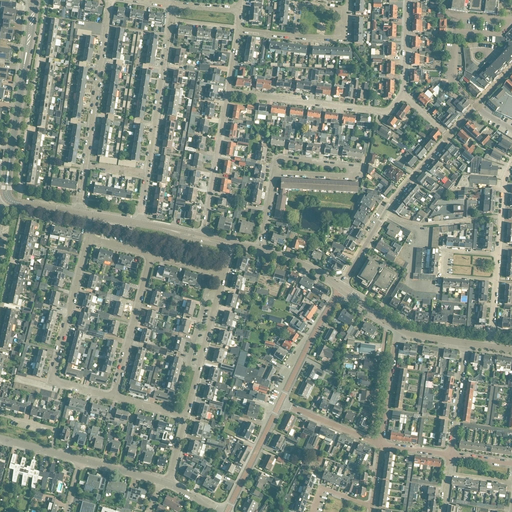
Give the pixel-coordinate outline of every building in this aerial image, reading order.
[(62,11),(63,3),(60,2),(60,0),(54,0),(53,6),(59,7),(59,10),(62,11)] [(72,9),(73,1),(68,0),(66,0),(66,3),(63,3),(62,11),(65,11),(66,8),(72,9)] [(469,12),(471,0),(453,0),(453,4),(449,4),(448,10),(469,13),(469,12)] [(482,13),(482,12),(483,0),(471,0),(469,12),(482,13)] [(497,15),(499,0),(483,0),(482,12),(497,15)] [(81,14),(82,6),(79,5),(80,2),(73,1),(72,9),(78,10),(77,21),(80,21),(81,14)] [(1,7),(5,8),(4,14),(17,16),(17,11),(12,11),(12,7),(16,8),(17,3),(1,2),(1,7)] [(91,12),(92,4),(86,3),(85,6),(82,6),(81,14),(84,14),(85,11),(91,12)] [(99,5),(92,4),(91,12),(91,14),(101,15),(102,8),(98,7),(99,5)] [(261,10),(262,7),(254,6),(253,9),(250,9),(249,15),(258,16),(258,10),(261,10)] [(126,21),(127,14),(124,13),(125,10),(118,9),(117,17),(124,18),(123,21),(126,21)] [(136,20),(137,11),(131,10),(130,14),(127,14),(126,21),(132,22),(132,19),(136,20)] [(431,10),(427,10),(424,10),(414,10),(413,16),(415,16),(415,18),(421,19),(422,13),(430,14),(431,10)] [(145,24),(146,16),(143,16),(144,12),(137,11),(136,20),(142,21),(142,24),(145,24)] [(155,23),(156,14),(150,13),(149,17),(146,16),(145,24),(148,25),(151,25),(152,22),(155,23)] [(16,22),(17,16),(4,14),(2,24),(10,26),(10,25),(10,21),(16,22)] [(163,15),(156,14),(155,23),(161,24),(161,25),(165,26),(166,20),(162,19),(163,15)] [(425,22),(421,22),(421,19),(415,18),(414,22),(413,22),(413,27),(423,27),(430,27),(432,27),(432,25),(430,25),(426,24),(425,22)] [(50,26),(58,27),(60,28),(61,25),(62,24),(63,24),(63,20),(59,19),(59,21),(51,20),(50,26)] [(10,26),(2,24),(1,34),(14,36),(14,31),(9,30),(10,26)] [(193,41),(194,33),(191,32),(192,29),(185,28),(184,37),(187,37),(187,40),(193,41)] [(203,42),(204,30),(198,29),(197,33),(194,33),(193,41),(203,42)] [(212,43),(213,35),(210,34),(211,31),(204,30),(203,42),(212,43)] [(395,39),(396,32),(383,32),(383,31),(379,31),(379,35),(381,35),(383,35),(383,40),(389,41),(389,38),(395,39)] [(222,41),(223,32),(217,32),(216,35),(213,35),(212,43),(215,43),(216,40),(222,41)] [(13,41),(14,36),(1,34),(0,38),(0,44),(7,45),(7,41),(13,41)] [(91,38),(91,35),(84,34),(84,37),(87,37),(86,44),(93,45),(94,38),(91,38)] [(7,46),(7,45),(0,44),(0,54),(11,56),(11,51),(6,50),(6,47),(7,47),(7,46)] [(58,47),(55,46),(47,45),(46,48),(47,48),(47,51),(54,52),(57,53),(58,47)] [(505,69),(505,68),(496,60),(491,66),(487,63),(480,70),(471,61),(470,53),(470,49),(463,49),(465,64),(465,71),(474,76),(475,74),(483,80),(489,85),(492,81),(494,82),(499,77),(498,76),(505,69)] [(349,53),(349,50),(343,50),(343,57),(349,57),(349,59),(352,59),(352,53),(349,53)] [(511,55),(506,50),(499,57),(508,65),(509,67),(511,63),(511,55)] [(54,56),(53,56),(54,52),(47,51),(46,58),(49,59),(49,62),(61,63),(61,60),(55,59),(55,57),(54,56)] [(187,52),(177,51),(175,58),(184,59),(184,55),(186,56),(187,52)] [(395,51),(383,51),(383,56),(371,56),(371,59),(384,60),(384,57),(395,57),(395,54),(396,54),(396,52),(396,51),(395,51)] [(363,63),(355,52),(352,54),(360,65),(363,63)] [(425,58),(420,58),(420,56),(425,56),(425,52),(420,52),(420,55),(412,55),(412,61),(429,61),(433,61),(433,59),(425,58)] [(10,61),(11,56),(0,54),(0,64),(4,65),(4,60),(10,61)] [(119,61),(120,55),(113,54),(112,56),(113,56),(112,60),(116,60),(116,63),(122,64),(122,61),(119,61)] [(224,64),(226,57),(214,55),(213,58),(215,58),(214,62),(224,64)] [(90,64),(91,59),(91,58),(84,56),(83,63),(79,62),(79,65),(86,66),(87,63),(90,64)] [(508,65),(499,57),(496,60),(505,68),(508,65)] [(184,59),(175,58),(174,65),(185,66),(185,63),(183,63),(184,59)] [(154,63),(155,60),(147,59),(146,65),(143,65),(142,67),(149,68),(149,65),(153,66),(154,62),(154,63)] [(60,66),(61,63),(49,62),(48,64),(47,64),(46,70),(53,72),(55,72),(56,66),(60,66)] [(119,73),(120,67),(121,67),(122,64),(116,63),(116,66),(113,66),(113,70),(112,70),(112,72),(119,73)] [(4,65),(0,64),(0,74),(8,76),(8,71),(3,70),(4,65)] [(86,69),(86,66),(79,65),(78,68),(80,68),(79,75),(87,76),(88,70),(86,69)] [(150,72),(148,71),(149,68),(142,67),(142,70),(143,70),(142,77),(150,78),(150,75),(150,72)] [(470,81),(473,76),(467,73),(465,77),(470,81)] [(220,77),(219,77),(212,76),(209,75),(208,78),(211,79),(211,82),(214,83),(215,83),(218,83),(219,77),(220,77)] [(180,89),(182,79),(173,78),(172,85),(173,85),(172,88),(180,89)] [(243,87),(244,80),(237,79),(236,83),(235,83),(235,87),(240,87),(243,87)] [(305,80),(304,83),(303,91),(307,91),(310,92),(311,84),(308,83),(307,82),(307,81),(306,80),(305,80)] [(429,96),(435,89),(440,84),(441,80),(431,84),(433,87),(429,91),(428,91),(425,95),(423,93),(418,99),(422,103),(429,96)] [(485,89),(489,85),(483,81),(482,82),(479,80),(476,83),(485,89)] [(263,90),(264,82),(257,81),(256,89),(259,89),(263,90)] [(346,86),(346,90),(345,98),(352,99),(353,89),(357,90),(358,82),(354,81),(353,87),(346,86)] [(511,83),(509,81),(501,89),(507,95),(510,97),(511,96),(511,83)] [(270,91),(271,83),(264,82),(263,90),(267,90),(270,91)] [(303,91),(304,83),(297,82),(296,90),(299,90),(303,91)] [(342,86),(334,85),(334,87),(334,89),(333,97),(339,97),(339,94),(342,94),(343,88),(345,88),(346,83),(342,83),(342,86)] [(438,95),(439,91),(439,90),(440,84),(435,89),(429,96),(422,103),(426,107),(431,101),(429,99),(433,95),(435,92),(438,95)] [(316,85),(315,95),(316,95),(316,96),(319,96),(319,95),(323,95),(324,89),(324,86),(316,85)] [(481,93),(472,85),(468,90),(476,98),(481,93)] [(207,86),(205,92),(216,94),(217,88),(214,87),(213,87),(207,86)] [(180,94),(180,89),(172,88),(172,91),(171,91),(170,97),(179,98),(181,99),(182,95),(180,94)] [(380,90),(380,94),(385,94),(385,99),(391,99),(391,96),(392,96),(392,95),(393,95),(394,88),(386,88),(381,88),(380,90)] [(511,97),(510,97),(507,95),(501,89),(487,104),(496,112),(511,119),(511,97)] [(53,98),(54,91),(42,90),(42,92),(42,96),(52,97),(52,98),(53,98)] [(217,95),(217,94),(216,94),(205,92),(204,99),(211,100),(212,100),(215,101),(215,100),(216,94),(217,95)] [(461,97),(459,100),(458,101),(459,102),(466,109),(470,105),(465,100),(461,97)] [(466,109),(459,102),(458,101),(457,101),(454,104),(455,106),(462,113),(466,109)] [(177,112),(178,105),(169,103),(168,110),(177,112)] [(203,107),(203,110),(213,111),(214,106),(215,105),(211,105),(211,104),(210,104),(210,105),(207,104),(204,103),(203,107)] [(266,113),(267,106),(259,105),(258,112),(255,111),(254,120),(257,120),(258,115),(261,115),(262,112),(266,113)] [(406,115),(410,109),(405,105),(404,106),(403,108),(400,111),(406,115)] [(278,114),(279,108),(271,107),(271,113),(271,115),(268,115),(267,121),(267,123),(271,124),(271,121),(272,117),(277,118),(278,114)] [(113,116),(114,110),(106,108),(106,111),(106,115),(108,115),(108,118),(114,119),(114,116),(113,116)] [(278,114),(277,118),(281,118),(281,122),(282,122),(282,129),(285,129),(285,126),(286,123),(287,117),(284,117),(285,115),(285,109),(279,108),(278,114)] [(287,117),(286,123),(290,123),(291,123),(292,121),(295,122),(296,119),(297,110),(290,109),(290,115),(289,117),(287,117)] [(452,109),(450,111),(448,110),(446,112),(448,113),(455,120),(460,116),(452,109)] [(176,121),(177,112),(168,110),(167,117),(168,117),(167,119),(176,121)] [(203,110),(202,113),(205,113),(205,117),(208,117),(209,118),(209,117),(212,118),(212,117),(214,117),(214,115),(213,114),(213,112),(214,112),(214,111),(213,111),(203,110)] [(302,120),(302,117),(303,111),(297,110),(296,119),(299,119),(299,120),(298,125),(303,126),(304,125),(305,120),(302,120)] [(406,115),(400,111),(398,114),(396,117),(401,121),(406,115)] [(80,121),(81,115),(81,114),(73,113),(72,119),(70,119),(70,122),(78,123),(78,120),(80,121)] [(144,117),(144,114),(136,113),(135,119),(134,119),(134,122),(140,123),(141,120),(143,120),(143,117),(144,117)] [(240,114),(233,113),(232,119),(246,121),(246,119),(243,118),(243,115),(240,114)] [(455,120),(448,113),(444,117),(452,124),(455,120)] [(337,121),(338,115),(331,115),(331,120),(334,120),(333,129),(338,129),(339,127),(339,125),(336,124),(337,121)] [(452,124),(444,117),(441,115),(438,119),(448,128),(452,124)] [(367,123),(368,117),(360,116),(359,126),(362,126),(363,123),(367,123)] [(397,127),(400,122),(397,120),(397,121),(391,117),(391,118),(389,120),(387,123),(392,127),(394,125),(397,127)] [(109,127),(110,121),(113,122),(114,119),(108,118),(107,121),(103,120),(103,124),(102,124),(102,126),(109,127)] [(174,130),(176,121),(167,119),(167,123),(166,123),(166,129),(174,130)] [(47,132),(49,123),(38,121),(37,128),(39,128),(38,131),(46,132),(47,132)] [(77,126),(78,123),(70,122),(70,125),(73,125),(72,132),(80,133),(81,127),(77,126)] [(144,126),(140,126),(140,123),(134,122),(134,125),(136,125),(135,131),(144,133),(144,130),(143,130),(144,126)] [(474,131),(476,129),(473,126),(474,126),(473,125),(472,125),(469,122),(464,128),(475,139),(479,135),(474,131)] [(431,127),(429,125),(426,123),(422,127),(427,131),(431,127)] [(246,128),(246,125),(240,124),(240,127),(231,125),(230,132),(236,133),(237,129),(240,130),(240,129),(242,130),(243,127),(246,128)] [(208,128),(198,126),(198,128),(198,129),(199,130),(200,130),(199,133),(202,134),(203,134),(207,134),(206,134),(207,128),(208,128)] [(382,127),(380,130),(379,132),(377,131),(378,129),(377,129),(378,127),(375,126),(373,132),(376,133),(376,134),(387,141),(390,137),(387,135),(390,132),(382,127)] [(45,135),(46,132),(38,131),(38,134),(34,133),(33,140),(41,141),(42,135),(45,135)] [(440,136),(434,131),(429,136),(435,142),(440,136)] [(470,139),(469,138),(461,131),(457,136),(463,141),(462,142),(465,145),(470,139)] [(267,140),(261,132),(259,133),(264,141),(267,140)] [(264,141),(259,133),(256,135),(262,143),(264,141)] [(484,146),(490,139),(486,135),(479,143),(484,146)] [(503,140),(500,145),(509,150),(510,147),(511,148),(511,147),(510,147),(511,145),(511,141),(502,135),(501,137),(502,139),(503,140)] [(428,139),(424,144),(421,147),(427,151),(433,144),(428,139)] [(171,153),(172,143),(164,142),(163,149),(162,152),(171,153)] [(420,160),(426,152),(417,144),(415,146),(416,148),(413,152),(409,149),(408,149),(405,146),(399,142),(397,145),(402,149),(402,150),(406,153),(407,152),(409,153),(414,158),(416,156),(420,160)] [(205,145),(194,143),(194,144),(194,147),(196,148),(196,150),(199,151),(200,151),(204,152),(204,151),(205,146),(205,145)] [(468,149),(466,152),(470,155),(476,147),(473,144),(468,149)] [(509,150),(500,145),(499,144),(496,149),(495,148),(493,149),(492,151),(493,151),(502,156),(504,157),(505,154),(506,152),(507,152),(506,152),(508,149),(509,150)] [(258,149),(259,149),(259,152),(255,151),(255,155),(258,155),(266,156),(265,156),(266,154),(267,150),(263,149),(264,146),(258,145),(258,149)] [(454,149),(449,145),(445,149),(453,156),(457,160),(461,154),(454,149)] [(43,148),(40,147),(32,146),(31,149),(32,149),(31,153),(42,154),(43,148)] [(449,161),(453,156),(445,149),(441,154),(449,161)] [(474,158),(470,155),(466,152),(465,151),(461,156),(470,163),(474,158)] [(501,159),(502,156),(493,151),(490,156),(487,155),(486,155),(483,159),(496,163),(498,161),(499,161),(500,159),(501,159)] [(404,156),(405,157),(408,160),(406,163),(412,168),(418,162),(413,159),(407,153),(404,156)] [(169,165),(170,155),(162,154),(161,157),(160,164),(169,165)] [(449,161),(441,154),(437,158),(441,162),(443,163),(444,161),(447,164),(449,161)] [(75,165),(76,159),(68,157),(67,164),(64,163),(63,166),(71,167),(72,164),(75,165)] [(496,177),(497,167),(491,167),(491,163),(481,162),(482,159),(476,157),(471,162),(470,174),(496,177)] [(404,166),(397,161),(394,165),(402,169),(404,166)] [(441,166),(438,164),(435,161),(430,166),(437,171),(437,170),(439,168),(442,171),(444,168),(441,166)] [(266,168),(258,167),(255,166),(256,164),(246,162),(246,163),(245,165),(254,167),(253,173),(264,174),(265,172),(266,168)] [(368,165),(366,173),(370,176),(375,170),(368,165)] [(390,166),(387,170),(389,172),(386,176),(391,179),(396,183),(403,175),(397,170),(396,171),(390,166)] [(453,184),(451,182),(440,174),(441,173),(437,170),(437,171),(430,166),(426,170),(430,174),(432,176),(435,178),(437,176),(442,181),(441,182),(444,184),(442,187),(448,190),(453,184)] [(232,173),(233,169),(224,168),(223,174),(232,176),(231,179),(236,180),(236,179),(237,174),(232,173)] [(167,178),(168,171),(159,170),(158,177),(167,178)] [(188,178),(191,178),(199,180),(200,174),(197,173),(196,173),(189,172),(188,178)] [(253,173),(252,179),(263,181),(264,180),(264,181),(265,178),(264,178),(264,177),(264,174),(253,173)] [(435,184),(423,174),(417,181),(422,186),(423,185),(429,190),(431,192),(435,187),(433,186),(435,184)] [(496,179),(470,176),(462,176),(457,187),(465,188),(464,191),(467,191),(473,191),(473,188),(472,188),(472,184),(496,186),(496,179)] [(165,188),(167,178),(158,177),(157,183),(157,186),(165,188)] [(37,187),(38,180),(38,179),(28,178),(27,184),(37,187)] [(231,182),(222,180),(221,187),(232,188),(232,185),(230,185),(231,182)] [(288,190),(289,182),(285,181),(285,180),(281,180),(281,189),(280,197),(286,198),(287,195),(283,194),(284,190),(288,190)] [(379,183),(386,188),(390,191),(392,188),(382,180),(379,183)] [(296,190),(296,182),(289,182),(288,190),(296,190)] [(304,190),(304,182),(296,182),(296,190),(304,190)] [(311,191),(312,183),(304,182),(304,190),(311,191)] [(319,191),(319,183),(312,183),(311,191),(319,191)] [(327,192),(327,184),(319,183),(319,191),(327,192)] [(334,192),(335,184),(327,184),(327,192),(334,192)] [(342,192),(342,184),(335,184),(334,192),(342,192)] [(350,193),(350,185),(342,184),(342,192),(350,193)] [(418,191),(420,189),(414,184),(411,189),(421,198),(421,197),(422,198),(426,201),(428,198),(423,194),(423,195),(418,191)] [(357,193),(358,185),(350,185),(350,193),(357,193)] [(164,197),(165,188),(157,186),(157,189),(156,189),(155,196),(164,197)] [(390,191),(386,188),(385,189),(383,187),(381,189),(380,189),(377,192),(368,190),(367,194),(379,197),(381,193),(385,197),(390,191)] [(421,198),(411,189),(407,193),(413,197),(414,196),(420,201),(422,198),(421,197),(421,198)] [(131,200),(133,193),(133,191),(130,190),(130,192),(126,192),(125,199),(131,200)] [(467,195),(467,191),(464,191),(458,192),(458,196),(458,200),(463,200),(464,196),(464,195),(467,195)] [(416,200),(413,198),(413,197),(407,193),(404,197),(413,204),(416,200)] [(354,223),(350,229),(351,229),(351,230),(352,230),(354,226),(358,228),(359,226),(362,228),(363,225),(364,226),(368,219),(367,219),(369,216),(366,214),(365,215),(364,214),(365,213),(365,212),(365,211),(368,213),(370,211),(371,211),(375,204),(374,204),(375,201),(372,199),(373,198),(379,199),(381,200),(380,200),(381,200),(382,198),(368,195),(367,196),(364,195),(362,197),(361,197),(357,203),(358,204),(357,206),(360,208),(359,210),(357,210),(356,212),(355,211),(351,218),(352,219),(350,221),(354,223)] [(286,198),(280,197),(278,196),(277,203),(285,205),(286,198)] [(413,204),(404,197),(400,201),(406,206),(407,204),(413,209),(416,206),(413,204)] [(230,205),(231,201),(219,199),(218,206),(227,207),(228,204),(230,205)] [(405,207),(399,202),(396,207),(404,213),(406,214),(408,215),(409,212),(406,211),(403,209),(405,207)] [(284,212),(285,205),(277,203),(276,211),(284,212)] [(463,206),(453,206),(453,214),(463,214),(463,206)] [(404,213),(396,207),(392,211),(398,216),(399,214),(402,216),(405,217),(406,214),(404,213)] [(161,216),(162,210),(153,209),(152,215),(156,216),(156,219),(163,220),(164,217),(161,216)] [(420,210),(417,214),(424,218),(426,214),(420,210)] [(283,216),(284,212),(276,211),(274,218),(282,220),(282,219),(281,219),(282,216),(283,216)] [(196,215),(196,214),(185,213),(184,219),(191,220),(192,221),(192,220),(195,221),(196,221),(196,218),(195,218),(196,215)] [(224,230),(226,219),(220,217),(217,229),(218,229),(218,228),(223,229),(223,230),(224,230)] [(232,220),(226,219),(224,230),(229,231),(229,232),(232,220)] [(245,234),(246,234),(248,223),(242,221),(241,223),(238,222),(237,229),(240,229),(239,233),(240,233),(240,232),(245,234)] [(484,221),(484,226),(484,231),(492,232),(492,226),(493,226),(493,225),(490,225),(490,222),(484,221)] [(38,228),(39,224),(28,222),(27,224),(26,228),(35,230),(35,227),(38,228)] [(289,228),(288,231),(291,231),(292,225),(276,222),(276,225),(289,228)] [(254,224),(248,223),(246,234),(251,235),(251,236),(254,224)] [(398,236),(401,230),(390,224),(387,229),(389,231),(387,234),(394,238),(396,234),(398,236)] [(358,228),(354,226),(352,230),(348,237),(355,241),(357,239),(359,240),(363,233),(357,230),(358,228)] [(33,237),(35,230),(26,228),(25,233),(25,235),(33,237)] [(59,238),(61,229),(55,228),(54,229),(51,228),(50,236),(59,238)] [(66,239),(68,230),(61,229),(59,238),(66,239)] [(72,240),(74,232),(68,230),(66,239),(72,240)] [(80,233),(74,232),(72,240),(79,242),(80,233)] [(277,244),(279,237),(276,236),(277,233),(273,232),(272,236),(273,236),(272,239),(271,238),(271,239),(272,239),(271,242),(273,242),(274,243),(277,244)] [(284,234),(283,235),(280,234),(279,237),(277,244),(283,246),(287,235),(284,234)] [(32,243),(33,237),(25,235),(24,237),(23,241),(32,243)] [(355,241),(348,237),(345,243),(347,244),(345,248),(352,252),(356,245),(354,244),(355,241)] [(294,241),(291,249),(297,250),(299,245),(306,247),(307,241),(298,239),(297,242),(294,241)] [(452,248),(453,239),(447,239),(446,241),(443,241),(442,247),(446,247),(452,248)] [(35,244),(32,243),(23,241),(22,245),(22,246),(22,248),(34,250),(35,251),(36,249),(34,248),(35,244)] [(391,248),(380,242),(379,242),(378,242),(376,245),(377,246),(376,248),(387,255),(390,251),(391,248)] [(32,256),(34,250),(22,248),(22,250),(21,249),(20,254),(32,256)] [(57,254),(59,254),(58,261),(68,263),(70,257),(68,257),(69,254),(58,251),(57,254)] [(105,262),(107,253),(100,251),(99,255),(95,253),(93,261),(97,262),(97,263),(103,265),(104,262),(105,262)] [(319,261),(322,257),(323,257),(325,254),(321,252),(321,253),(318,251),(316,253),(314,252),(311,257),(313,258),(312,259),(316,261),(317,260),(319,261)] [(327,252),(325,255),(329,257),(330,256),(335,259),(336,258),(345,263),(348,258),(339,253),(335,251),(333,254),(331,253),(330,254),(327,252)] [(387,255),(390,256),(388,260),(393,263),(396,257),(391,254),(392,252),(390,251),(387,255)] [(113,266),(115,259),(112,258),(113,254),(107,253),(105,262),(110,263),(110,265),(113,266)] [(30,263),(32,256),(20,254),(19,258),(20,258),(19,260),(30,263)] [(124,267),(127,258),(120,256),(119,260),(115,259),(113,266),(116,267),(117,265),(124,267)] [(133,259),(127,258),(124,267),(130,268),(129,271),(136,272),(138,265),(132,263),(133,259)] [(239,258),(237,263),(247,266),(248,260),(239,258)] [(383,264),(381,267),(372,261),(373,260),(369,258),(356,278),(357,279),(363,282),(361,285),(367,289),(372,291),(378,295),(379,292),(385,296),(386,296),(393,284),(394,285),(396,286),(399,282),(399,281),(399,280),(399,279),(399,278),(398,277),(397,276),(398,275),(394,273),(393,274),(384,268),(386,266),(386,265),(386,264),(385,264),(384,264),(383,264)] [(341,270),(344,265),(334,259),(331,264),(332,265),(330,269),(335,272),(337,268),(341,270)] [(66,270),(68,263),(58,261),(56,267),(59,268),(66,270)] [(245,272),(247,266),(237,263),(235,270),(245,272)] [(28,268),(17,266),(16,268),(15,272),(24,274),(25,271),(28,271),(28,268)] [(169,279),(171,269),(165,268),(164,270),(158,268),(156,277),(162,279),(163,277),(169,279)] [(178,271),(171,269),(169,279),(176,281),(176,283),(179,283),(181,276),(177,275),(178,271)] [(283,280),(285,274),(282,274),(283,272),(276,270),(273,278),(280,280),(280,282),(284,284),(285,281),(283,280)] [(27,275),(24,274),(15,272),(14,277),(15,277),(14,279),(23,281),(25,281),(27,275)] [(189,284),(191,275),(185,273),(184,276),(181,275),(181,276),(179,283),(179,284),(178,285),(181,286),(182,282),(189,284)] [(295,283),(299,276),(292,273),(287,282),(294,285),(295,283)] [(52,280),(56,281),(56,280),(63,282),(64,280),(65,279),(66,276),(65,276),(58,274),(57,277),(53,276),(52,280)] [(198,276),(191,275),(189,284),(196,286),(196,288),(199,289),(201,281),(197,280),(198,276)] [(91,276),(89,282),(96,284),(97,281),(100,281),(101,279),(91,276)] [(234,276),(232,282),(242,284),(244,279),(234,276)] [(304,290),(309,281),(303,278),(299,284),(302,285),(300,288),(304,290)] [(21,287),(23,281),(14,279),(14,281),(13,281),(12,285),(21,287)] [(63,282),(56,280),(56,281),(55,284),(52,283),(51,286),(62,289),(62,286),(63,285),(64,282),(63,282)] [(314,284),(309,281),(304,290),(307,292),(306,293),(307,293),(308,292),(311,293),(312,293),(314,289),(314,288),(313,287),(314,284)] [(101,285),(96,284),(89,282),(87,289),(95,291),(96,287),(100,289),(101,285)] [(240,291),(242,284),(232,282),(231,288),(240,291)] [(479,283),(479,288),(479,289),(487,290),(488,284),(488,282),(484,282),(483,283),(479,283)] [(117,287),(116,289),(116,290),(120,291),(128,292),(129,286),(122,284),(121,288),(117,287)] [(322,287),(316,284),(314,288),(326,295),(329,291),(322,287)] [(20,293),(21,287),(12,285),(11,289),(12,290),(11,292),(20,293)] [(399,290),(398,289),(396,288),(391,297),(393,298),(389,305),(390,306),(390,305),(396,309),(395,309),(396,309),(400,302),(394,298),(399,290)] [(314,289),(312,293),(321,298),(323,294),(314,289)] [(156,290),(155,293),(153,293),(152,299),(161,301),(162,297),(170,299),(170,297),(173,298),(174,295),(156,290)] [(293,303),(299,291),(296,290),(290,302),(293,303)] [(126,299),(128,292),(120,291),(119,297),(120,298),(126,299)] [(19,300),(20,293),(11,292),(11,294),(10,298),(19,300)] [(58,301),(60,295),(53,293),(52,296),(49,296),(48,298),(58,301)] [(240,304),(242,298),(250,300),(251,297),(245,295),(239,294),(238,297),(229,294),(227,300),(236,303),(239,304),(241,304),(240,304)] [(410,297),(407,295),(406,294),(398,308),(402,310),(401,312),(407,316),(412,309),(408,306),(408,305),(408,303),(407,302),(410,297)] [(86,295),(84,301),(95,304),(97,298),(86,295)] [(18,303),(19,300),(10,298),(9,302),(9,304),(20,307),(20,304),(18,303)] [(57,307),(58,301),(48,298),(47,303),(50,304),(50,306),(57,307)] [(161,302),(161,301),(152,299),(150,305),(158,307),(158,304),(162,305),(163,302),(161,302)] [(237,310),(239,304),(236,303),(227,300),(226,307),(237,310)] [(95,304),(84,301),(82,308),(85,308),(85,311),(91,313),(92,310),(90,309),(91,306),(94,307),(95,304)] [(187,301),(185,308),(194,310),(195,304),(196,304),(187,301)] [(114,302),(112,309),(115,309),(123,311),(124,305),(114,302)] [(304,304),(302,307),(307,311),(313,315),(317,309),(311,305),(310,308),(304,304)] [(290,308),(289,312),(293,313),(299,317),(298,318),(304,321),(305,319),(309,321),(313,315),(307,311),(302,307),(298,312),(295,309),(290,308)] [(192,316),(194,310),(185,308),(184,314),(192,317),(192,316)] [(121,318),(123,311),(115,309),(114,316),(121,318)] [(19,313),(7,310),(7,313),(6,312),(5,317),(14,319),(15,315),(18,316),(19,313)] [(421,322),(422,313),(416,313),(417,311),(414,310),(412,313),(412,319),(415,319),(415,322),(415,321),(421,322)] [(102,316),(99,315),(91,313),(85,311),(84,314),(81,313),(79,320),(89,322),(91,318),(92,317),(98,319),(98,318),(101,319),(102,316)] [(156,313),(148,311),(147,318),(154,320),(156,313)] [(440,315),(440,323),(446,324),(446,321),(449,321),(450,312),(441,311),(440,315)] [(55,320),(57,314),(50,312),(48,318),(55,320)] [(349,326),(354,317),(350,315),(349,316),(343,312),(340,316),(340,315),(340,316),(338,319),(348,325),(349,326)] [(440,323),(440,315),(435,314),(435,312),(431,312),(431,320),(434,320),(433,323),(434,323),(440,323)] [(225,313),(224,319),(233,322),(235,316),(225,313)] [(17,319),(14,319),(5,317),(5,321),(5,323),(13,325),(15,325),(17,319)] [(55,320),(48,318),(45,318),(44,324),(46,325),(54,326),(55,324),(56,321),(55,321),(55,320)] [(157,320),(154,320),(147,318),(145,324),(152,326),(156,327),(156,326),(157,320)] [(231,328),(233,322),(224,319),(222,325),(231,328)] [(90,322),(89,322),(79,320),(78,326),(78,327),(78,329),(86,332),(87,332),(90,322)] [(180,320),(178,326),(180,327),(180,326),(189,329),(190,323),(191,323),(191,322),(180,320)] [(293,326),(290,324),(288,327),(294,331),(296,328),(301,332),(306,326),(297,320),(295,324),(294,323),(293,326)] [(485,326),(485,320),(477,320),(476,326),(474,326),(474,329),(481,330),(482,326),(485,327),(485,326)] [(108,324),(107,327),(108,327),(118,330),(120,324),(112,322),(111,325),(110,325),(110,324),(108,324)] [(12,331),(13,325),(5,323),(4,325),(3,330),(12,331)] [(377,330),(365,323),(361,329),(373,336),(377,330)] [(52,333),(54,326),(46,325),(45,331),(52,333)] [(349,335),(353,328),(349,326),(348,325),(344,332),(349,335)] [(187,335),(189,329),(180,326),(180,327),(179,333),(187,335)] [(116,336),(118,330),(108,327),(107,330),(108,333),(107,334),(116,336)] [(298,336),(294,333),(295,332),(288,328),(285,332),(290,336),(288,339),(294,343),(298,336)] [(82,340),(83,334),(85,335),(86,332),(78,329),(77,332),(76,332),(74,338),(82,340)] [(337,333),(330,329),(325,339),(332,343),(337,333)] [(14,332),(12,331),(3,330),(2,334),(2,336),(10,338),(13,338),(14,332)] [(142,336),(149,338),(152,339),(154,333),(144,330),(143,333),(142,333),(141,335),(142,336)] [(51,339),(52,333),(45,331),(44,334),(41,334),(40,336),(43,337),(51,339)] [(220,331),(219,337),(227,340),(228,340),(230,341),(232,334),(220,331)] [(350,336),(342,332),(340,335),(344,337),(343,339),(346,342),(350,336)] [(0,342),(9,344),(10,338),(2,336),(1,338),(0,341),(0,342)] [(148,345),(149,338),(142,336),(140,343),(148,345)] [(49,345),(51,339),(43,337),(41,344),(49,345)] [(227,340),(219,337),(217,344),(230,347),(230,345),(231,345),(232,341),(230,341),(228,340),(227,340)] [(84,341),(82,340),(74,338),(73,345),(80,347),(81,343),(83,343),(84,341)] [(175,338),(173,345),(175,345),(184,347),(185,341),(186,341),(175,338)] [(292,346),(280,338),(276,344),(279,346),(281,343),(283,345),(282,346),(289,351),(292,346)] [(110,341),(109,347),(116,349),(118,343),(110,341)] [(8,347),(9,344),(0,342),(0,348),(10,351),(11,348),(8,347)] [(356,348),(360,349),(360,353),(371,355),(370,355),(371,355),(372,355),(374,355),(375,347),(369,347),(369,345),(357,344),(356,348)] [(79,353),(80,347),(73,345),(71,351),(79,353)] [(182,354),(184,347),(175,345),(174,352),(182,354)] [(331,359),(334,352),(327,349),(321,345),(316,356),(322,359),(324,356),(326,357),(327,357),(331,359)] [(409,354),(410,346),(404,345),(404,348),(399,348),(398,354),(409,356),(409,354)] [(114,356),(116,349),(109,347),(107,354),(114,356)] [(429,357),(430,349),(423,348),(421,358),(424,359),(425,356),(429,357)] [(144,357),(146,351),(139,349),(137,355),(144,357)] [(437,358),(438,350),(430,349),(429,357),(437,358)] [(216,350),(214,356),(224,358),(225,352),(216,350)] [(278,350),(274,356),(282,361),(286,355),(278,350)] [(45,359),(47,353),(39,351),(38,357),(45,359)] [(77,359),(79,353),(71,351),(69,357),(77,359)] [(241,351),(237,365),(243,366),(247,353),(241,351)] [(457,353),(450,352),(449,359),(456,360),(457,353)] [(113,362),(114,356),(107,354),(105,360),(113,362)] [(143,363),(144,357),(137,355),(135,361),(143,363)] [(267,355),(264,359),(270,363),(273,359),(267,355)] [(478,365),(479,356),(472,355),(471,364),(478,365)] [(222,365),(224,358),(214,356),(212,362),(222,365)] [(44,366),(45,359),(38,357),(36,364),(44,366)] [(75,366),(77,359),(69,357),(68,364),(73,365),(75,366)] [(493,366),(494,361),(491,360),(492,358),(485,357),(483,369),(487,369),(487,365),(493,366)] [(183,360),(174,358),(172,365),(181,367),(183,360)] [(503,370),(504,359),(498,359),(496,369),(497,369),(497,370),(500,370),(500,369),(503,370)] [(510,371),(511,360),(504,359),(503,370),(510,371)] [(111,368),(113,362),(105,360),(104,366),(111,368)] [(372,368),(373,361),(361,360),(360,367),(362,367),(362,370),(371,371),(372,368)] [(145,364),(143,364),(143,363),(135,361),(134,367),(141,369),(144,370),(145,364)] [(42,372),(44,366),(36,364),(34,370),(42,372)] [(71,369),(73,365),(68,364),(67,368),(65,375),(82,379),(82,377),(85,378),(87,371),(84,370),(84,373),(71,369)] [(181,367),(172,365),(169,364),(168,370),(171,371),(179,373),(181,367)] [(237,365),(233,378),(244,382),(254,385),(268,389),(270,383),(275,370),(267,366),(265,369),(260,367),(259,371),(254,370),(248,368),(243,366),(237,365)] [(20,373),(22,367),(20,366),(19,366),(16,375),(26,378),(27,375),(20,373)] [(109,375),(111,368),(104,366),(103,370),(99,368),(98,372),(105,374),(109,375)] [(323,373),(317,369),(311,366),(306,376),(312,379),(315,374),(321,377),(323,373)] [(139,376),(141,369),(134,367),(132,374),(139,376)] [(211,368),(209,374),(219,377),(220,371),(211,368)] [(40,378),(42,372),(34,370),(32,369),(30,376),(40,378)] [(108,379),(109,375),(105,374),(103,378),(91,375),(92,372),(89,371),(87,378),(90,379),(90,381),(106,386),(108,379)] [(178,379),(179,373),(171,371),(169,377),(178,379)] [(138,382),(139,376),(132,374),(130,380),(137,382),(138,382)] [(209,374),(208,380),(216,383),(215,386),(221,387),(222,384),(219,383),(221,377),(219,377),(209,374)] [(451,379),(451,377),(447,376),(444,375),(443,378),(444,378),(443,384),(453,386),(454,379),(451,379)] [(357,379),(362,380),(361,386),(369,387),(370,380),(367,380),(368,377),(358,376),(357,379)] [(176,386),(178,379),(169,377),(168,383),(176,386)] [(148,390),(136,386),(137,382),(130,380),(129,385),(131,385),(129,392),(146,396),(146,394),(149,394),(151,387),(149,387),(149,385),(147,384),(145,384),(144,386),(148,387),(148,390)] [(305,398),(311,386),(313,387),(314,384),(307,380),(305,384),(304,383),(298,395),(305,398)] [(174,392),(176,386),(168,383),(165,383),(163,389),(166,390),(168,391),(174,392)] [(409,385),(405,384),(398,383),(397,390),(404,391),(408,391),(409,385)] [(254,385),(252,389),(258,391),(266,394),(268,389),(254,385)] [(206,386),(204,392),(214,395),(216,389),(214,389),(206,386)] [(230,392),(229,395),(236,397),(247,400),(252,402),(254,397),(257,398),(256,400),(263,402),(265,396),(250,392),(251,391),(250,391),(248,391),(247,394),(238,391),(237,394),(232,392),(233,386),(232,386),(230,392)] [(168,391),(167,395),(155,392),(156,389),(153,388),(151,395),(154,396),(153,398),(170,403),(172,396),(173,397),(174,392),(168,391)] [(204,392),(203,399),(213,401),(214,395),(204,392)] [(370,399),(371,393),(362,392),(361,401),(360,401),(360,402),(363,404),(363,406),(370,407),(370,402),(370,400),(371,399),(370,399)] [(29,410),(31,403),(33,395),(30,395),(27,403),(25,403),(25,400),(22,399),(21,404),(18,413),(22,414),(23,414),(25,414),(26,409),(29,410)] [(321,397),(318,404),(321,405),(319,408),(326,411),(330,401),(326,400),(326,399),(321,397)] [(71,399),(68,410),(70,410),(76,412),(77,409),(79,401),(78,401),(78,400),(78,399),(77,399),(76,399),(75,400),(71,399)] [(77,409),(76,410),(84,412),(84,411),(86,403),(82,402),(82,401),(82,400),(80,400),(79,401),(79,402),(79,401),(77,409)] [(253,402),(252,402),(247,400),(246,406),(250,407),(249,410),(258,412),(259,409),(259,410),(260,407),(252,405),(253,402)] [(12,411),(14,402),(8,401),(6,410),(10,411),(10,410),(12,411)] [(18,413),(21,404),(14,402),(12,411),(14,411),(14,412),(18,413)] [(339,417),(344,406),(337,403),(335,406),(332,413),(336,415),(339,417)] [(37,418),(39,409),(36,408),(37,405),(33,404),(30,416),(33,416),(32,417),(37,418)] [(98,415),(101,407),(93,405),(91,413),(96,415),(95,418),(98,418),(99,415),(98,415)] [(210,407),(200,405),(199,411),(208,413),(210,407)] [(43,419),(46,411),(47,407),(43,406),(42,410),(39,409),(37,418),(41,419),(43,419)] [(109,409),(101,407),(98,415),(99,415),(106,417),(105,421),(109,422),(109,421),(110,415),(107,414),(109,409)] [(64,409),(62,419),(67,420),(70,421),(70,419),(68,416),(69,411),(64,409)] [(244,412),(242,417),(248,419),(249,416),(251,417),(257,419),(257,416),(258,413),(258,412),(249,410),(248,413),(244,412)] [(49,421),(52,412),(46,411),(43,419),(45,420),(49,421)] [(58,419),(60,412),(56,411),(55,413),(52,412),(49,421),(54,422),(56,422),(57,419),(58,419)] [(110,415),(109,421),(117,423),(116,426),(119,427),(120,424),(123,413),(117,411),(115,418),(113,418),(114,416),(110,415)] [(212,414),(208,413),(199,411),(197,417),(207,419),(207,420),(208,421),(209,420),(208,420),(209,419),(209,418),(210,417),(211,416),(211,414),(212,415),(212,414)] [(400,415),(401,413),(393,411),(391,421),(399,422),(400,415)] [(126,425),(129,414),(128,414),(123,413),(123,412),(123,413),(120,424),(126,425)] [(348,412),(345,419),(352,422),(355,415),(348,412)] [(289,433),(296,419),(288,415),(281,429),(289,433)] [(143,425),(145,418),(138,416),(135,427),(139,427),(140,424),(143,425)] [(359,419),(357,425),(358,425),(360,426),(359,427),(363,428),(363,427),(364,428),(368,419),(361,416),(360,420),(359,419)] [(152,420),(145,418),(143,425),(147,426),(147,427),(150,428),(152,420)] [(220,426),(217,425),(212,424),(211,427),(217,428),(217,427),(221,428),(222,427),(225,428),(227,422),(222,420),(220,426)] [(160,421),(159,423),(157,430),(164,432),(166,424),(163,424),(163,422),(160,421)] [(251,434),(255,427),(244,421),(242,424),(246,426),(244,430),(251,434)] [(205,425),(205,426),(195,423),(194,429),(209,433),(211,427),(210,427),(210,426),(205,425)] [(306,425),(304,431),(310,433),(308,436),(311,437),(312,437),(312,435),(316,426),(310,423),(308,426),(306,425)] [(163,437),(162,440),(165,441),(166,438),(168,433),(171,434),(173,426),(172,426),(173,425),(169,424),(169,425),(166,424),(164,432),(163,437)] [(68,442),(70,433),(68,432),(69,428),(64,427),(61,441),(68,442)] [(104,438),(97,436),(99,428),(93,427),(89,441),(92,441),(93,439),(96,440),(94,448),(94,447),(101,449),(101,450),(104,438)] [(251,434),(244,430),(240,428),(237,436),(248,441),(251,434)] [(326,438),(329,431),(322,428),(319,435),(325,438),(326,438)] [(130,430),(129,436),(136,438),(137,435),(133,434),(134,430),(135,430),(135,429),(134,429),(134,430),(131,429),(130,430)] [(194,429),(192,435),(205,439),(206,435),(208,436),(209,433),(194,429)] [(121,443),(112,441),(114,432),(110,431),(109,431),(105,446),(108,447),(109,444),(112,444),(110,453),(111,453),(111,452),(117,454),(121,443)] [(332,440),(335,433),(329,431),(326,438),(325,438),(324,441),(328,442),(329,439),(332,440)] [(77,432),(76,436),(79,436),(77,445),(77,444),(84,446),(84,447),(87,435),(77,432)] [(409,443),(410,437),(411,433),(404,432),(404,436),(403,442),(409,443)] [(278,450),(284,439),(277,435),(272,444),(270,447),(273,448),(278,450)] [(306,448),(309,450),(311,446),(315,436),(312,435),(312,437),(311,437),(306,448)] [(344,446),(347,439),(340,436),(338,443),(336,447),(340,448),(341,445),(344,446)] [(349,452),(353,441),(347,439),(344,446),(348,447),(346,451),(349,452)] [(148,441),(145,441),(145,440),(143,440),(142,440),(141,445),(139,452),(142,453),(145,454),(143,462),(144,462),(150,463),(150,464),(153,452),(147,451),(146,448),(148,441)] [(203,445),(200,444),(191,441),(189,447),(199,450),(201,451),(203,445)] [(243,465),(251,450),(240,444),(237,443),(234,449),(231,456),(237,459),(236,462),(243,465)] [(127,444),(126,448),(129,449),(127,457),(127,456),(134,458),(134,459),(137,447),(127,444)] [(361,456),(365,446),(359,444),(358,446),(355,445),(351,454),(350,455),(354,456),(355,453),(361,456)] [(360,459),(357,465),(361,466),(363,461),(363,460),(365,454),(368,456),(371,449),(365,446),(361,456),(360,459)] [(198,453),(199,450),(189,447),(187,454),(194,455),(194,458),(199,461),(201,462),(206,465),(208,462),(203,459),(199,457),(200,454),(198,453)] [(18,474),(20,466),(13,464),(14,463),(15,463),(15,462),(16,456),(13,455),(9,469),(13,470),(12,482),(16,483),(18,474)] [(166,460),(166,456),(163,455),(163,459),(159,458),(158,462),(157,463),(158,463),(157,466),(164,468),(166,460)] [(274,459),(269,456),(267,455),(262,467),(270,471),(272,466),(271,465),(274,459)] [(314,455),(312,459),(318,461),(315,467),(320,469),(324,458),(314,455)] [(20,466),(18,474),(23,475),(21,486),(25,487),(28,475),(30,470),(23,468),(23,466),(24,467),(24,466),(26,459),(22,458),(20,466)] [(38,477),(39,472),(32,470),(33,469),(34,469),(35,462),(32,461),(30,470),(28,475),(32,476),(31,488),(35,489),(38,477)] [(48,478),(49,474),(42,472),(43,470),(44,471),(44,470),(45,463),(42,462),(39,472),(38,477),(42,478),(41,490),(45,491),(48,478)] [(231,474),(235,467),(228,464),(224,462),(222,465),(227,467),(225,471),(231,474)] [(52,464),(49,474),(48,478),(52,479),(51,492),(55,493),(58,481),(62,482),(64,474),(60,473),(59,475),(52,473),(53,472),(54,472),(55,465),(52,464)] [(324,475),(322,480),(325,481),(327,482),(328,482),(331,474),(325,472),(326,467),(323,466),(321,474),(324,475)] [(189,479),(194,470),(189,467),(184,476),(189,479)] [(200,473),(194,470),(189,479),(195,482),(200,473)] [(222,477),(223,474),(218,471),(213,480),(208,489),(214,492),(220,481),(220,480),(222,477)] [(314,479),(315,478),(310,477),(311,474),(303,471),(302,474),(307,476),(305,482),(312,484),(313,481),(314,482),(315,479),(314,479)] [(259,473),(255,481),(258,482),(255,487),(263,491),(264,488),(265,488),(266,486),(265,486),(267,481),(271,483),(270,484),(279,489),(283,482),(274,478),(272,480),(267,477),(266,479),(261,476),(262,475),(259,473)] [(366,482),(368,475),(358,473),(358,477),(361,477),(360,481),(366,482)] [(334,484),(337,476),(331,474),(328,482),(331,483),(333,484),(334,484)] [(98,489),(101,478),(89,475),(86,486),(98,489)] [(340,486),(342,478),(337,476),(334,484),(337,485),(336,486),(339,486),(340,486)] [(350,476),(349,478),(343,476),(342,478),(340,486),(342,487),(342,488),(344,488),(345,488),(347,483),(350,484),(350,483),(353,477),(350,476)] [(208,489),(213,480),(208,477),(203,486),(208,489)] [(106,489),(105,493),(110,494),(111,490),(124,494),(126,485),(116,482),(116,483),(114,482),(109,480),(106,489)] [(478,492),(479,482),(472,481),(471,491),(478,492)] [(312,485),(312,484),(305,482),(303,488),(310,490),(311,487),(312,488),(313,485),(312,485)] [(411,484),(410,492),(414,493),(415,488),(418,488),(418,485),(411,484)] [(132,489),(129,499),(126,498),(124,508),(128,509),(130,500),(137,502),(138,497),(141,497),(142,494),(145,495),(146,494),(146,493),(147,491),(138,488),(138,490),(132,489)] [(310,491),(310,490),(303,488),(301,493),(308,496),(309,493),(310,494),(311,491),(310,491)] [(364,497),(365,490),(358,489),(357,496),(360,496),(360,497),(361,497),(361,496),(364,497)] [(37,492),(35,500),(43,502),(46,495),(37,492)] [(308,497),(308,496),(301,493),(299,499),(306,502),(307,499),(308,499),(309,497),(308,497)] [(54,504),(55,500),(49,498),(47,506),(49,507),(47,511),(56,511),(58,505),(54,504)] [(177,511),(178,511),(183,503),(176,500),(174,503),(166,498),(163,504),(164,504),(162,507),(159,505),(156,511),(157,511),(164,511),(168,507),(177,511)] [(253,511),(257,504),(247,499),(246,503),(247,504),(244,511),(243,511),(253,511)] [(306,502),(299,499),(296,505),(304,508),(305,505),(306,505),(307,503),(306,502)] [(92,511),(95,505),(83,502),(80,511),(92,511)]
